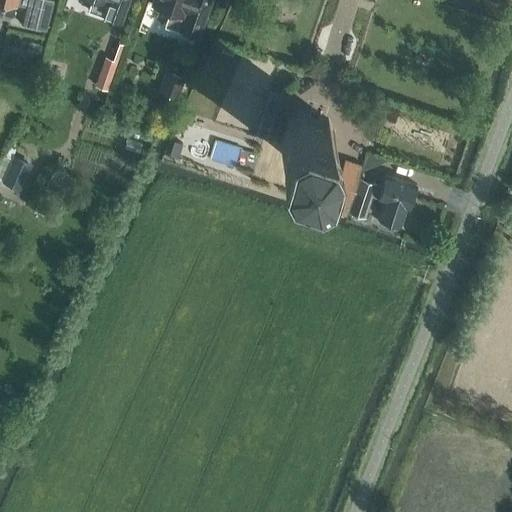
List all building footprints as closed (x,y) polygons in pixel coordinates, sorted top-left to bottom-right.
[(0,0),(17,3),(27,6),(22,24),(37,27),(36,28),(47,31),(54,0),(53,0),(0,0)] [(92,0),(89,10),(104,15),(106,8),(125,14),(129,0),(92,0)] [(199,36),(210,5),(195,0),(154,0),(153,5),(171,11),(166,25),(199,36)] [(265,79),(264,70),(277,70),(277,44),(241,45),(242,79),(265,79)] [(101,67),(115,72),(123,50),(110,45),(101,67)] [(167,69),(159,90),(178,97),(186,76),(167,69)] [(302,109),(288,116),(279,145),(286,159),(315,169),(329,161),(338,132),(331,118),(302,109)] [(17,148),(22,134),(11,130),(6,144),(17,148)] [(18,145),(5,171),(21,179),(34,154),(18,145)] [(317,195),(350,206),(357,183),(325,172),(317,195)] [(361,178),(352,206),(367,210),(372,195),(385,199),(379,216),(383,217),(381,223),(395,227),(397,222),(400,223),(406,205),(409,206),(416,184),(386,174),(382,187),(375,184),(376,183),(361,178)]
